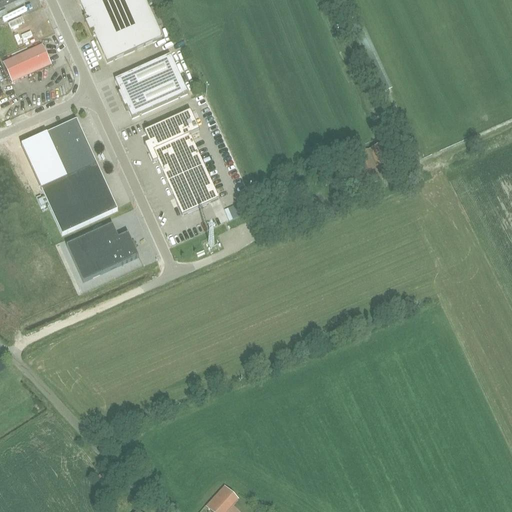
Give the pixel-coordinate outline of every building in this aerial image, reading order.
[(21,0),(0,0),(0,10),(22,1),(21,0)] [(85,20),(89,28),(92,36),(94,35),(107,64),(163,39),(145,0),(78,0),(87,19),(85,20)] [(391,93),(358,22),(352,25),(354,27),(351,28),(381,94),(384,93),(385,95),(391,93)] [(25,26),(15,30),(17,35),(27,31),(25,26)] [(186,41),(171,47),(174,54),(189,48),(186,41)] [(43,46),(3,64),(12,83),(52,65),(43,46)] [(120,94),(118,95),(125,109),(127,108),(132,120),(188,95),(171,57),(115,82),(120,94)] [(118,211),(77,122),(47,135),(67,180),(42,191),(62,237),(118,211)] [(182,217),(220,200),(191,135),(153,152),(182,217)] [(219,144),(213,146),(216,157),(221,156),(219,144)] [(365,187),(382,180),(378,170),(393,164),(385,145),(353,158),(365,187)] [(0,272),(14,304),(23,310),(71,289),(10,152),(0,156),(0,272)] [(113,226),(67,247),(84,284),(139,258),(129,235),(119,239),(113,226)] [(105,489),(111,482),(102,474),(95,481),(105,489)] [(226,511),(237,500),(224,488),(206,508),(211,511),(226,511)]
